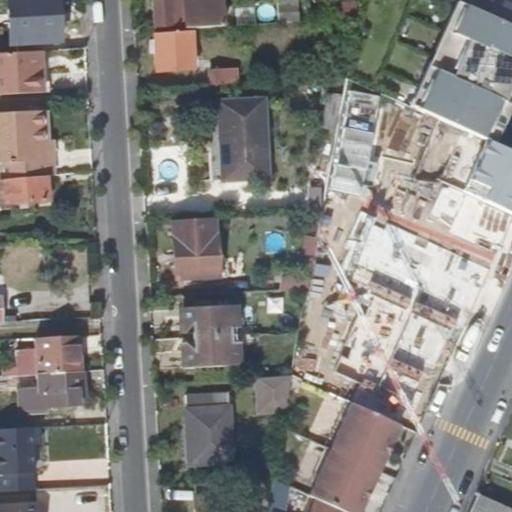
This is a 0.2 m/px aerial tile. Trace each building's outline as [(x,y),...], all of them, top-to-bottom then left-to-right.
[(60,36),(57,0),(31,0),(35,43),(59,42),(59,51),(86,50),(86,34),(60,36)] [(224,26),(221,0),(152,0),(154,27),(185,24),(185,28),(191,28),(224,26)] [(298,23),(297,0),(277,0),(278,24),(298,23)] [(511,0),(492,0),(486,16),(511,27),(511,0)] [(448,34),(461,5),(455,3),(434,51),(443,55),(452,35),(448,34)] [(432,70),(415,110),(438,120),(485,140),(502,103),(505,105),(507,101),(508,98),(487,89),(491,80),(511,89),(511,27),(486,16),(461,5),(448,34),(452,35),(443,55),(437,67),(436,71),(432,70)] [(194,69),(192,41),(225,39),(224,26),(191,28),(191,32),(154,35),(157,71),(194,69)] [(0,94),(44,91),(43,72),(37,72),(35,52),(0,54),(0,94)] [(409,107),(415,110),(432,70),(436,71),(437,67),(429,63),(409,107)] [(238,85),(237,69),(215,70),(216,86),(238,85)] [(341,110),(346,80),(320,81),(321,87),(329,87),(325,111),(340,113),(341,110)] [(508,98),(511,89),(491,80),(487,89),(508,98)] [(397,98),(411,102),(417,85),(402,81),(397,98)] [(266,176),(263,99),(217,101),(221,178),(266,176)] [(502,103),(485,140),(495,144),(511,104),(511,103),(507,101),(505,105),(502,103)] [(49,161),(45,111),(0,113),(0,163),(9,163),(10,179),(47,176),(55,176),(54,161),(49,161)] [(511,151),(509,150),(495,144),(485,140),(461,194),(479,202),(511,215),(511,151)] [(424,156),(418,178),(435,182),(441,160),(424,156)] [(0,179),(10,179),(9,163),(0,163),(0,179)] [(49,200),(47,176),(10,179),(0,179),(0,180),(1,203),(49,200)] [(220,277),(217,235),(215,235),(214,218),(172,220),(175,280),(220,277)] [(313,263),(317,239),(307,236),(303,261),(313,263)] [(343,256),(338,270),(324,264),(301,319),(339,336),(368,267),(343,256)] [(308,290),(313,263),(303,261),(300,276),(284,273),(282,291),(308,290)] [(235,337),(233,308),(191,311),(193,340),(235,337)] [(78,372),(76,337),(35,339),(38,388),(20,389),(21,409),(27,409),(28,415),(47,414),(47,408),(80,406),(79,391),(85,391),(84,371),(78,372)] [(237,367),(235,337),(193,340),(195,371),(237,367)] [(285,413),(292,378),(257,379),(259,415),(285,413)] [(233,462),(229,392),(187,395),(191,465),(233,462)] [(343,511),(361,511),(401,426),(352,405),(310,497),(343,511)] [(0,493),(34,491),(31,429),(0,430),(0,493)] [(329,511),(313,504),(309,511),(283,511),(287,487),(273,480),(267,511),(329,511)] [(218,511),(218,498),(233,497),(232,483),(217,484),(217,496),(194,497),(195,511),(218,511)] [(217,496),(217,484),(194,485),(194,497),(217,496)] [(511,511),(511,507),(479,493),(470,511),(511,511)]
